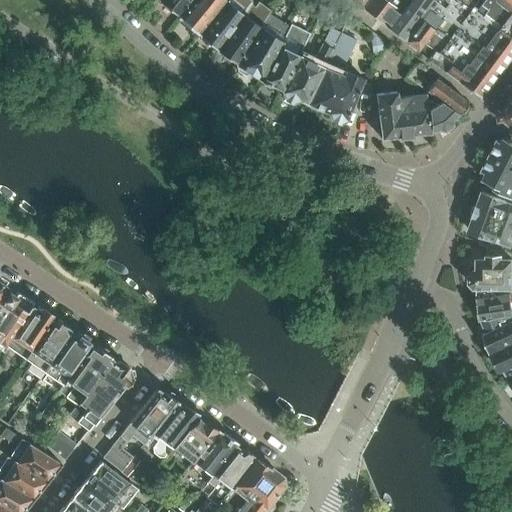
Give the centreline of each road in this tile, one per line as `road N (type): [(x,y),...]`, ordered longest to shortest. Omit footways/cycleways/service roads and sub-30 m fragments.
road 1 (residential): [(438,191),(282,140),(229,113),(90,0)]
road 2 (residential): [(159,361),(321,480)]
road 3 (residential): [(36,511),(159,361)]
road 4 (residential): [(0,255),(159,361)]
road 5 (residential): [(481,112),(332,0)]
road 6 (residential): [(511,424),(480,389),(455,305),(414,285)]
